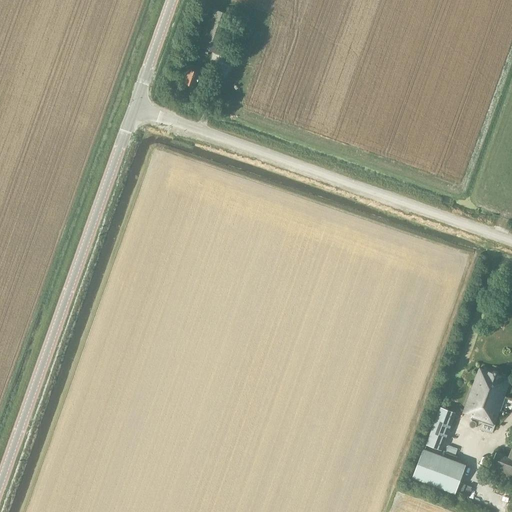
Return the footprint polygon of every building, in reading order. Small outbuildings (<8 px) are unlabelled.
[(196,45),(232,58),(236,46),(223,41),(232,15),(209,7),(196,45)] [(183,82),(196,86),(201,73),(204,74),(206,70),(190,64),(183,82)] [(471,416),(471,417),(487,423),(486,428),(493,430),(495,425),(511,378),(480,367),(472,389),(465,386),(459,403),(456,410),(471,416)] [(440,406),(426,444),(442,450),(456,412),(440,406)] [(511,447),(508,456),(496,451),(487,475),(511,484),(511,447)] [(413,477),(455,493),(466,465),(424,449),(413,477)]
